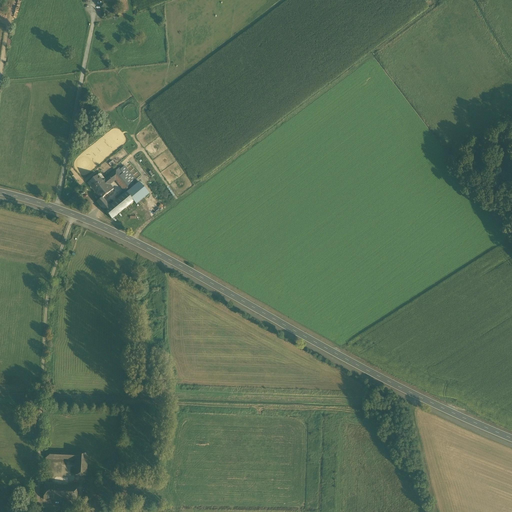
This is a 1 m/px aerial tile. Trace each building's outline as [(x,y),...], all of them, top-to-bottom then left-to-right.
[(115,198),(117,201),(126,193),(131,189),(128,186),(136,180),(124,167),(120,170),(119,168),(105,179),(110,185),(115,181),(124,191),(115,198)] [(87,184),(100,200),(102,198),(102,199),(113,190),(110,185),(105,179),(105,180),(103,182),(98,176),(98,175),(87,184)] [(126,193),(133,202),(136,205),(149,194),(139,183),(137,185),(136,185),(131,189),(126,193)] [(114,204),(110,207),(104,211),(111,219),(112,220),(124,210),(133,202),(126,193),(117,201),(114,204)] [(126,213),(136,205),(133,202),(124,210),(126,213)] [(88,454),(76,454),(75,460),(74,476),(86,476),(88,454)] [(43,500),(51,500),(52,485),(44,485),(43,500)] [(51,500),(67,501),(76,502),(77,487),(68,486),(52,485),(51,500)]
